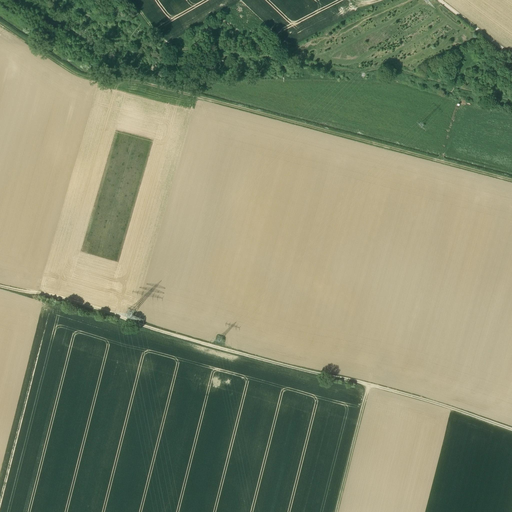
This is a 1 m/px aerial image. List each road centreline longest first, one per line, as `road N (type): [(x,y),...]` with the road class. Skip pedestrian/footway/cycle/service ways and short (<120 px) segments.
road 1 (track): [(0,24),(89,81),(135,82),(511,182)]
road 2 (track): [(0,287),(511,431)]
road 3 (track): [(135,0),(165,44),(367,73),(389,66),(511,102)]
road 4 (track): [(369,385),(334,511)]
